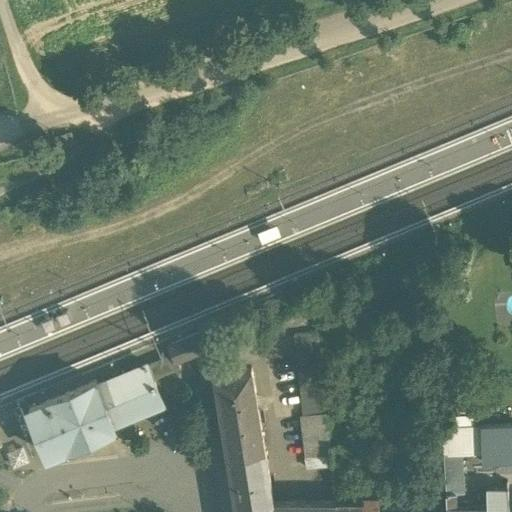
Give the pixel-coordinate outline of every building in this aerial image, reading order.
[(288,296),(249,311),(255,327),(294,312),(288,296)] [(67,311),(56,315),(61,326),(71,322),(67,311)] [(46,320),(41,322),(45,332),(56,328),(52,317),(46,320)] [(198,333),(170,345),(174,354),(177,361),(205,350),(198,333)] [(332,465),(331,461),(330,445),(318,333),(294,334),(307,468),(332,465)] [(174,354),(147,366),(153,379),(180,368),(177,361),(174,354)] [(147,364),(98,384),(110,407),(114,423),(163,403),(153,379),(147,366),(147,364)] [(337,511),(336,502),(272,501),(250,368),(214,373),(236,511),(337,511)] [(96,380),(29,408),(48,454),(115,427),(114,423),(110,407),(98,384),(96,380)] [(511,424),(482,425),(482,451),(482,461),(511,460),(511,424)] [(444,427),(444,452),(462,451),(482,451),(482,425),(444,427)] [(462,451),(444,452),(446,492),(456,492),(456,493),(464,493),(462,451)] [(509,511),(508,486),(488,487),(489,506),(489,511),(509,511)] [(456,492),(446,492),(447,508),(456,508),(456,493),(456,492)] [(378,497),(363,497),(363,502),(336,502),(337,511),(379,511),(379,502),(378,502),(378,497)]
